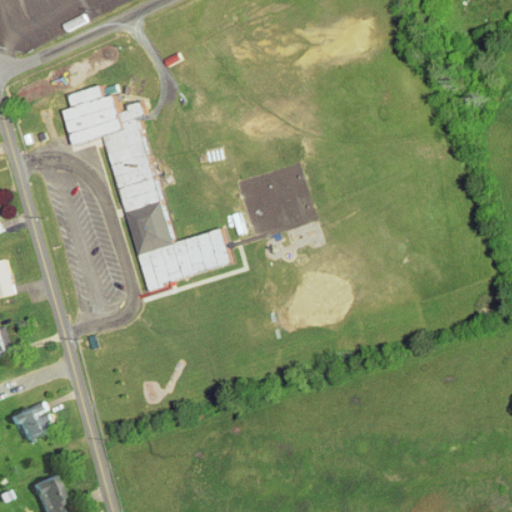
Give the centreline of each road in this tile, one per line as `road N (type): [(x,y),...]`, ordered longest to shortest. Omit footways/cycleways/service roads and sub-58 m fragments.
road 1 (tertiary): [(113,511),(0,107)]
road 2 (residential): [(0,75),(164,0)]
